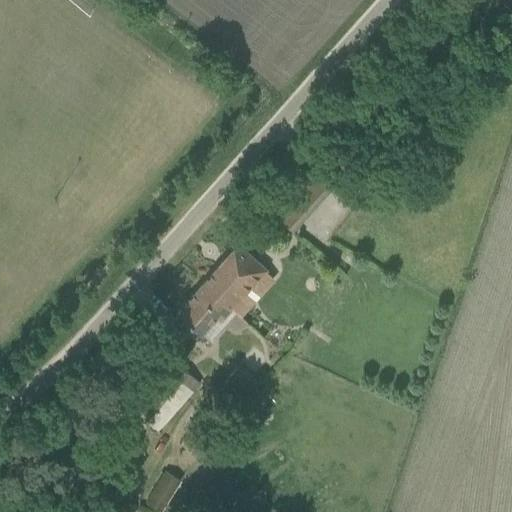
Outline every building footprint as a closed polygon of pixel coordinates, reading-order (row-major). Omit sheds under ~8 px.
[(290,229),(334,178),(312,158),(267,208),(290,229)] [(234,312),(268,275),(264,271),(265,269),(237,243),(201,283),(234,312)] [(225,322),(234,312),(201,283),(176,311),(200,333),(209,340),(225,322)] [(158,429),(200,382),(176,360),(132,408),(147,422),(158,429)] [(227,376),(244,392),(256,380),(238,364),(227,376)] [(166,471),(156,485),(145,502),(160,511),(170,494),(180,480),(166,471)]
